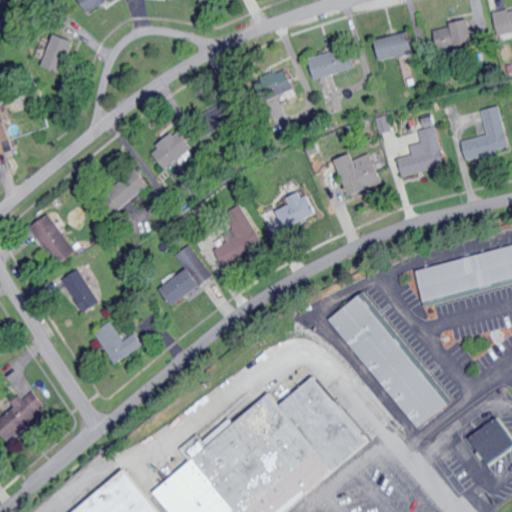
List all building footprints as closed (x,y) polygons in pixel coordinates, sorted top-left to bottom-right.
[(84,0),(92,13),(113,1),(112,0),(84,0)] [(511,9),(497,13),(502,34),(511,32),(511,9)] [(455,24),(463,50),(484,43),(477,18),(455,24)] [(420,51),(415,31),(381,39),(386,60),(420,51)] [(68,74),(78,40),(58,34),(48,68),(68,74)] [(315,57),(321,79),(360,68),(354,47),(315,57)] [(288,96),(300,83),(285,71),(274,84),(288,96)] [(484,109),(490,134),(464,141),(469,160),(511,149),(511,145),(502,105),(484,109)] [(0,154),(8,153),(5,142),(14,140),(5,106),(0,106),(0,154)] [(382,134),(394,131),(391,115),(378,118),(382,134)] [(407,176),(449,165),(437,116),(428,119),(430,128),(421,130),(424,142),(413,145),(415,154),(402,157),(407,176)] [(172,171),(196,149),(179,130),(155,151),(172,171)] [(357,160),(354,153),(338,160),(354,197),(386,183),(373,153),(357,160)] [(142,193),(130,178),(111,194),(123,209),(142,193)] [(319,215),(311,196),(306,198),(303,192),(290,197),(293,205),(277,211),(276,209),(264,214),(276,243),(288,238),(285,230),(319,215)] [(62,264),(79,251),(52,214),(34,227),(62,264)] [(255,254),(245,233),(216,248),(226,269),(255,254)] [(511,243),(417,264),(424,297),(511,278),(511,243)] [(188,272),(165,286),(175,303),(215,280),(194,244),(177,254),(188,272)] [(103,303),(83,269),(66,279),(87,313),(103,303)] [(418,430),(451,406),(368,293),(335,317),(418,430)] [(126,340),(117,322),(101,329),(117,363),(148,348),(141,333),(126,340)] [(159,491),(175,511),(294,511),(367,454),(359,444),(368,437),(318,375),(283,403),(275,394),(211,445),(202,434),(184,448),(195,462),(159,491)] [(0,429),(12,442),(51,407),(33,388),(4,415),(2,412),(0,414),(0,429)] [(495,464),(511,450),(511,432),(501,419),(475,439),(495,464)] [(76,511),(126,470),(161,511),(76,511)]
